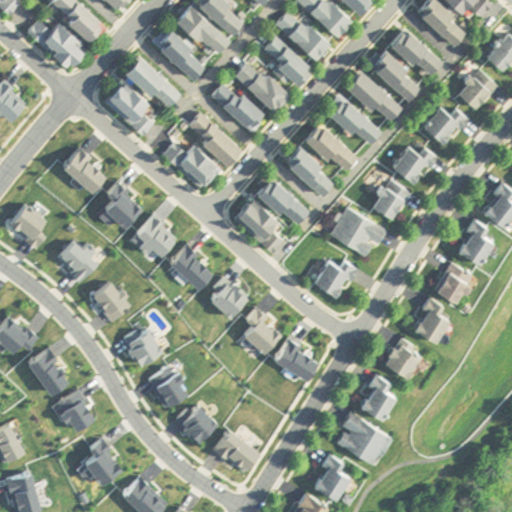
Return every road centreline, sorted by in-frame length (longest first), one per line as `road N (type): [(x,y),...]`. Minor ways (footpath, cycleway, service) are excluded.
road 1 (residential): [(511,116),(412,250),(251,509)]
road 2 (residential): [(251,509),(204,485),(153,442),(74,323),(0,260)]
road 3 (residential): [(137,154),(268,273),(359,342)]
road 4 (residential): [(207,220),(396,0)]
road 5 (residential): [(0,182),(160,0)]
road 6 (residential): [(0,34),(137,154)]
